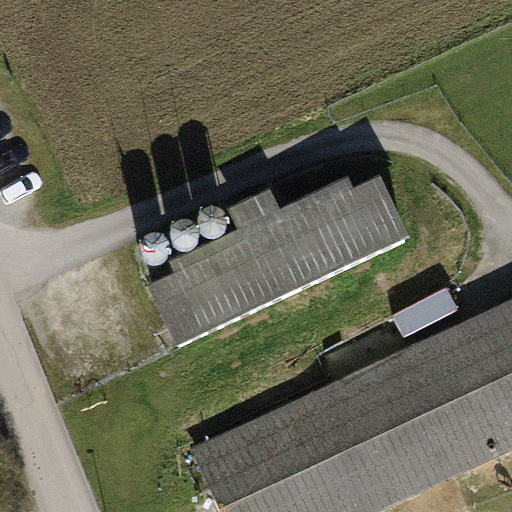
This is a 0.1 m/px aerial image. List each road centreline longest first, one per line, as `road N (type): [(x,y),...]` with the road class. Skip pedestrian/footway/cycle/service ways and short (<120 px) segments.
road 1 (track): [(0,268),(344,137),(376,135),(419,142),(450,161),(479,188),(511,242)]
road 2 (residential): [(75,511),(0,324)]
